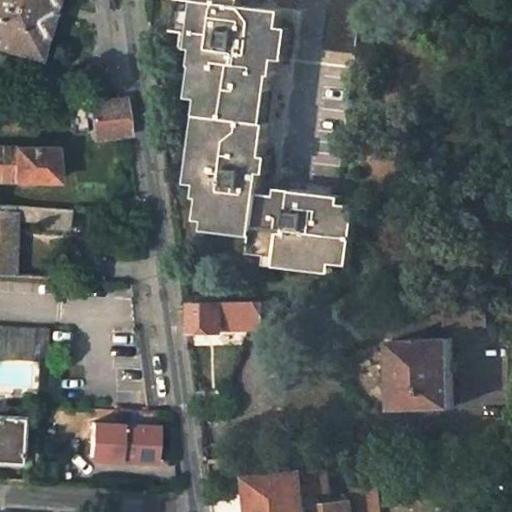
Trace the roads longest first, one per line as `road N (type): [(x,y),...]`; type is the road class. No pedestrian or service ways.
road 1 (residential): [(127,0),(195,505)]
road 2 (residential): [(195,505),(0,495)]
road 3 (unknown): [(0,305),(167,309)]
